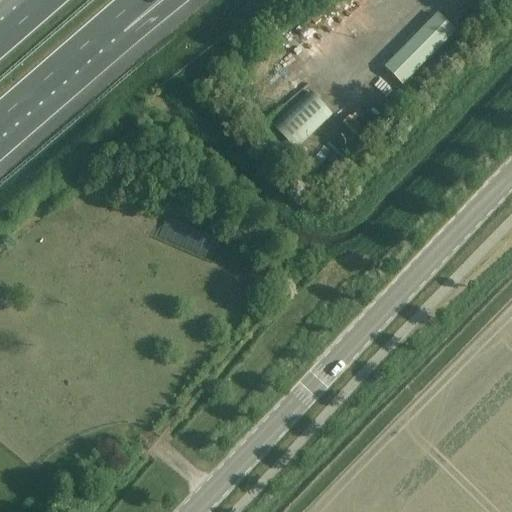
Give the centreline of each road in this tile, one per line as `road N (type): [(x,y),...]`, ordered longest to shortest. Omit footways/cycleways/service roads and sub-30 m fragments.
road 1 (tertiary): [(200,511),(511,175)]
road 2 (motorway): [(0,117),(111,20)]
